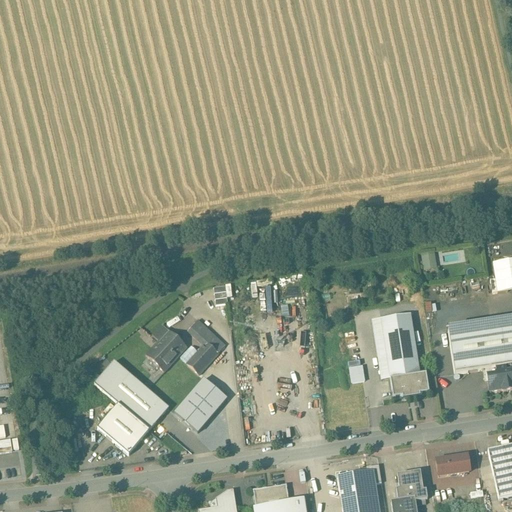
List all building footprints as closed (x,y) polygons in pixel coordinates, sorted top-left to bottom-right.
[(423,256),(425,271),(437,270),(435,254),(423,256)] [(511,261),(494,264),(499,295),(511,292),(511,261)] [(410,316),(380,321),(390,381),(419,376),(410,316)] [(381,382),(390,381),(380,321),(371,322),(381,382)] [(203,347),(186,365),(199,377),(212,363),(218,355),(225,347),(197,322),(187,333),(203,347)] [(511,323),(447,334),(454,377),(482,372),(496,370),(511,367),(511,323)] [(161,326),(152,337),(158,343),(168,332),(161,326)] [(187,349),(168,332),(158,343),(145,357),(164,374),(187,349)] [(168,410),(114,363),(94,387),(94,388),(102,394),(110,401),(115,405),(115,406),(116,406),(117,407),(118,407),(149,433),(168,410)] [(350,368),(352,385),(366,383),(364,367),(350,368)] [(511,367),(496,370),(497,377),(487,380),(488,384),(490,394),(502,392),(503,394),(511,392),(511,367)] [(488,384),(487,380),(497,377),(496,370),(482,372),(484,385),(488,384)] [(419,376),(390,381),(393,400),(402,399),(402,401),(420,398),(419,396),(429,394),(426,375),(419,376)] [(149,433),(118,407),(117,407),(97,431),(128,458),(149,433)] [(10,442),(0,443),(0,455),(12,454),(10,442)] [(511,447),(487,453),(498,501),(511,498),(511,447)] [(467,458),(436,463),(438,479),(469,474),(467,458)] [(379,511),(373,473),(337,479),(341,511),(379,511)] [(427,501),(423,473),(397,477),(399,491),(396,491),(398,502),(414,500),(416,508),(420,507),(420,502),(427,501)] [(286,487),(253,492),(253,495),(253,496),(255,508),(289,503),(286,487)] [(203,511),(236,511),(233,493),(227,493),(215,501),(217,510),(203,511)] [(416,511),(416,508),(414,500),(398,502),(391,503),(391,511),(416,511)] [(289,503),(255,508),(255,511),(303,511),(302,501),(289,503)]
